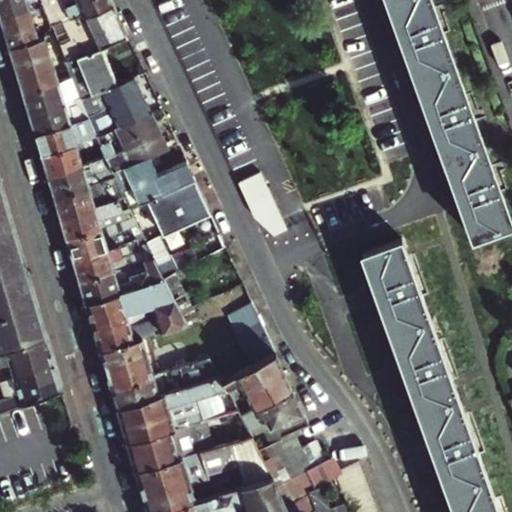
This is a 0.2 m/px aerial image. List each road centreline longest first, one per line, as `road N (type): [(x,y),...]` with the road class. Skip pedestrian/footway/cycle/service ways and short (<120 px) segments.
road 1 (residential): [(140,0),(282,315),(372,435),(405,511)]
road 2 (residential): [(0,110),(120,511)]
